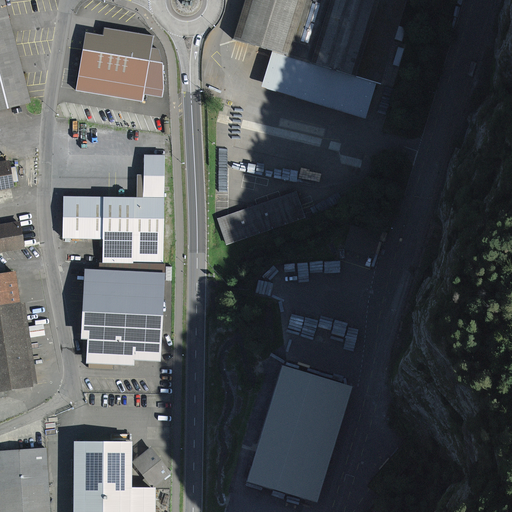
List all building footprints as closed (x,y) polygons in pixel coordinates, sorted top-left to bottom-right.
[(0,0),(0,109),(28,103),(26,93),(2,0),(0,0)] [(403,0),(245,0),(233,41),(377,85),(403,0)] [(102,40),(90,37),(87,51),(82,50),(75,91),(84,92),(142,101),(144,95),(162,98),(163,89),(162,63),(158,50),(151,49),(153,36),(103,28),(103,32),(102,40)] [(163,263),(165,156),(144,156),(143,199),(63,197),(63,237),(103,238),(102,262),(163,263)] [(8,162),(0,163),(0,189),(12,187),(8,162)] [(295,190),(218,219),(228,246),(305,217),(295,190)] [(23,220),(0,223),(0,250),(27,246),(23,220)] [(352,224),(344,246),(373,257),(381,234),(352,224)] [(22,273),(0,275),(0,395),(40,389),(22,273)] [(162,279),(87,275),(84,335),(90,335),(88,368),(112,369),(113,359),(126,360),(127,354),(157,356),(162,279)] [(353,387),(282,365),(246,481),(317,502),(353,387)] [(130,444),(78,443),(76,511),(152,511),(153,490),(129,489),(130,444)] [(50,511),(45,450),(0,453),(0,511),(50,511)] [(169,472),(150,451),(136,463),(154,485),(169,472)]
